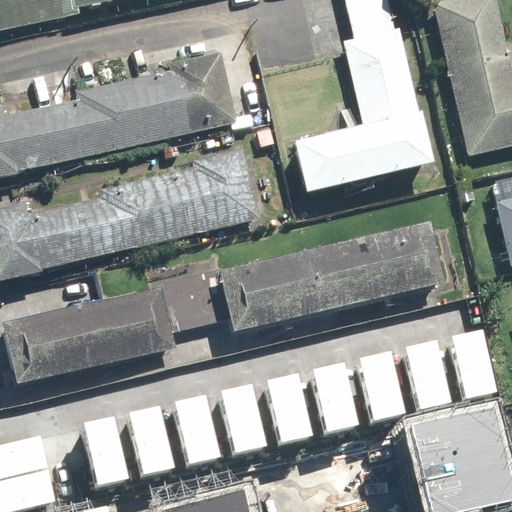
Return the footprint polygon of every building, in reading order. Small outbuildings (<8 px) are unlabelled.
[(0,0),(0,36),(135,0),(0,0)] [(385,0),(339,0),(350,44),(342,46),(362,132),(290,149),(302,201),(426,171),(385,0)] [(490,0),(470,0),(429,10),(464,159),(511,147),(511,87),(511,88),(490,0)] [(2,110),(0,110),(0,184),(15,182),(14,176),(234,130),(217,49),(165,60),(168,74),(70,94),(72,103),(3,117),(2,110)] [(30,206),(0,212),(0,287),(41,278),(41,275),(255,228),(239,156),(192,167),(193,172),(95,193),(97,200),(32,215),(30,206)] [(511,202),(491,208),(508,275),(511,273),(511,202)] [(437,290),(423,231),(0,330),(0,344),(11,390),(174,352),(170,334),(224,321),(229,338),(437,290)] [(444,345),(458,406),(487,399),(474,338),(444,345)] [(397,352),(411,413),(441,406),(427,346),(397,352)] [(352,363),(366,423),(395,417),(381,356),(352,363)] [(306,374),(320,435),(349,428),(335,367),(306,374)] [(259,384),(273,444),(303,437),(289,377),(259,384)] [(214,397),(228,458),(257,451),(243,390),(214,397)] [(168,408),(182,468),(212,461),(198,401),(168,408)] [(412,427),(429,511),(443,511),(511,497),(511,494),(494,410),(412,427)] [(122,419),(136,479),(166,472),(152,412),(122,419)] [(76,428),(90,489),(119,482),(105,422),(76,428)] [(0,448),(0,483),(37,475),(28,441),(0,448)] [(0,483),(0,511),(24,511),(45,507),(37,475),(0,483)] [(249,511),(244,488),(158,509),(158,511),(249,511)]
